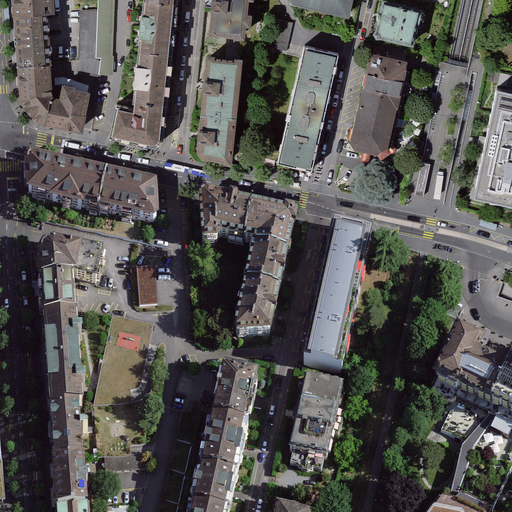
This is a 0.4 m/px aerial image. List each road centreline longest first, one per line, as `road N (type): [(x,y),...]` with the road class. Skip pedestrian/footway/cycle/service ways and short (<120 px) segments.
road 1 (tertiary): [(4,138),(28,511)]
road 2 (residential): [(178,175),(180,341),(206,356),(292,352)]
road 3 (residential): [(368,0),(323,205)]
road 4 (tertiary): [(323,205),(511,253)]
road 5 (tertiary): [(4,138),(178,175)]
road 6 (residential): [(196,0),(178,175)]
road 7 (residential): [(292,352),(254,511)]
road 8 (residential): [(323,205),(292,352)]
road 9 (tertiary): [(178,175),(323,205)]
